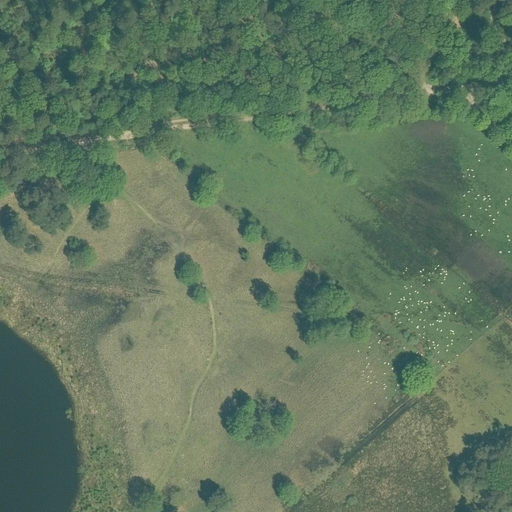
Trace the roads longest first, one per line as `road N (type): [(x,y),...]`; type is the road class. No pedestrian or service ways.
road 1 (track): [(82,142),(433,92)]
road 2 (track): [(423,76),(284,0)]
